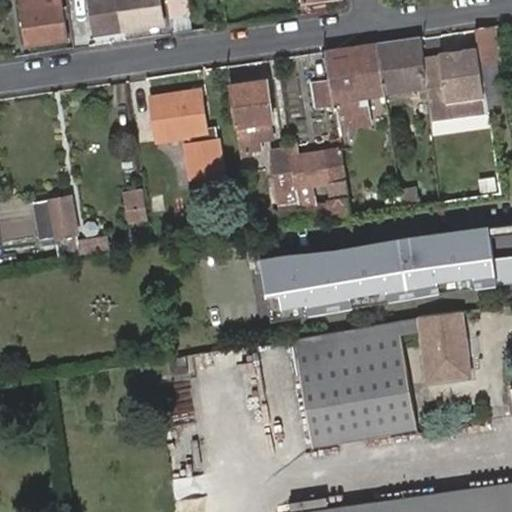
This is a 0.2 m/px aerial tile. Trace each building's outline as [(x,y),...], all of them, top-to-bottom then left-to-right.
[(21,1),(27,45),(68,38),(61,0),(25,0),(21,1)] [(86,0),(92,35),(164,24),(160,0),(86,0)] [(507,108),(497,27),(477,30),(479,48),(488,111),(507,108)] [(423,55),(420,38),(379,44),(387,94),(428,88),(423,55)] [(387,94),(379,44),(326,52),(331,81),(335,107),(341,136),(347,135),(346,127),(371,124),(368,97),(387,94)] [(479,48),(423,55),(428,88),(432,120),(488,113),(479,48)] [(231,86),(237,125),(273,120),(267,81),(231,86)] [(316,109),(335,107),(331,81),(313,83),(316,109)] [(224,179),(216,125),(207,126),(202,97),(192,99),(192,93),(152,98),(158,141),(190,136),(192,145),(188,146),(193,177),(210,174),(211,181),(224,179)] [(300,188),(309,187),(333,183),(336,199),(351,196),(343,150),(301,155),(299,143),(293,144),(293,146),(300,188)] [(275,149),(282,193),(301,190),(300,188),(293,146),(275,149)] [(306,221),(355,214),(352,200),(312,205),(309,187),(300,188),(301,190),(303,202),(306,221)] [(284,204),(303,202),(301,190),(282,193),(284,204)] [(143,216),(139,193),(128,195),(132,219),(143,216)] [(162,194),(150,196),(153,212),(165,210),(162,194)] [(59,244),(61,257),(110,249),(108,239),(81,243),(71,199),(36,205),(43,246),(59,244)] [(488,222),(260,254),(269,317),(497,284),(488,222)] [(310,447),(416,431),(411,386),(404,338),(421,335),(428,384),(472,379),(466,325),(464,312),(418,318),(294,338),(295,341),(310,447)] [(192,373),(189,355),(173,358),(175,374),(192,373)] [(290,511),(511,511),(511,482),(291,511),(290,511)]
